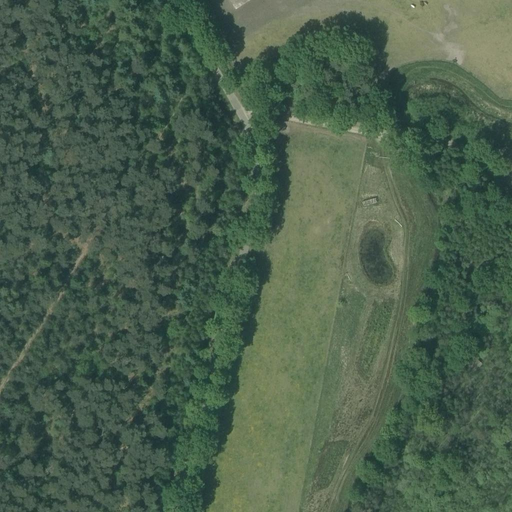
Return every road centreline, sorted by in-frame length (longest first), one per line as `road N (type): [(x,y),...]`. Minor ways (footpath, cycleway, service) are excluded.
road 1 (unclassified): [(172,511),(256,180),(253,136),(174,0)]
road 2 (track): [(390,132),(241,114)]
road 3 (track): [(511,199),(481,161),(444,139),(390,132)]
